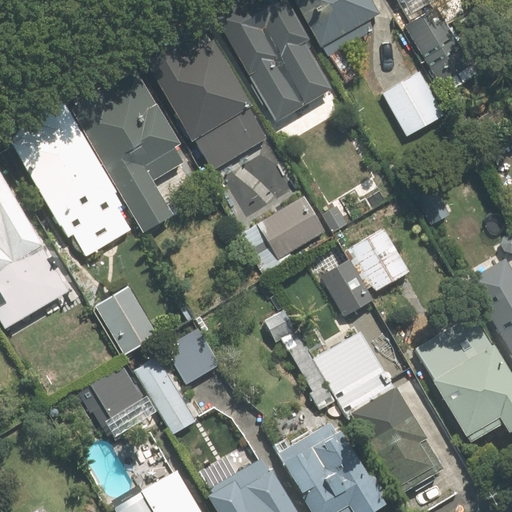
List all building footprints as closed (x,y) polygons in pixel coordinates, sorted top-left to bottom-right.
[(276,123),(330,92),(276,0),(239,0),(214,15),(276,123)] [(291,0),(319,48),(377,14),(368,0),(291,0)] [(477,76),(437,8),(405,26),(445,95),(477,76)] [(202,34),(148,65),(209,170),(263,138),(202,34)] [(133,69),(71,106),(144,232),(173,215),(144,165),(178,146),(133,69)] [(379,94),(404,137),(441,115),(416,73),(379,94)] [(65,109),(9,141),(66,238),(72,234),(82,253),(126,228),(115,210),(121,206),(65,109)] [(0,180),(0,279),(44,255),(0,180)] [(427,227),(451,215),(437,187),(413,199),(427,227)] [(321,231),(301,196),(254,223),(274,258),(321,231)] [(336,206),(322,214),(332,231),(346,223),(336,206)] [(349,248),(374,291),(407,272),(382,230),(349,248)] [(467,279),(511,356),(511,273),(503,258),(467,279)] [(316,275),(341,317),(367,302),(342,260),(316,275)] [(127,285),(95,303),(124,353),(156,335),(127,285)] [(511,386),(470,314),(415,346),(467,435),(497,418),(505,433),(511,429),(511,386)] [(162,348),(183,385),(216,366),(195,329),(162,348)] [(315,356),(393,489),(432,466),(418,442),(421,440),(358,331),(315,356)] [(66,392),(98,368),(84,349),(52,372),(66,392)] [(135,371),(171,434),(192,423),(155,359),(135,371)] [(110,423),(143,403),(122,366),(88,385),(110,423)] [(348,511),(372,511),(383,506),(332,419),(275,451),(309,511),(338,511),(346,508),(348,511)] [(294,511),(265,461),(206,495),(215,511),(294,511)] [(117,507),(120,511),(193,511),(188,502),(169,511),(153,511),(142,493),(117,507)]
